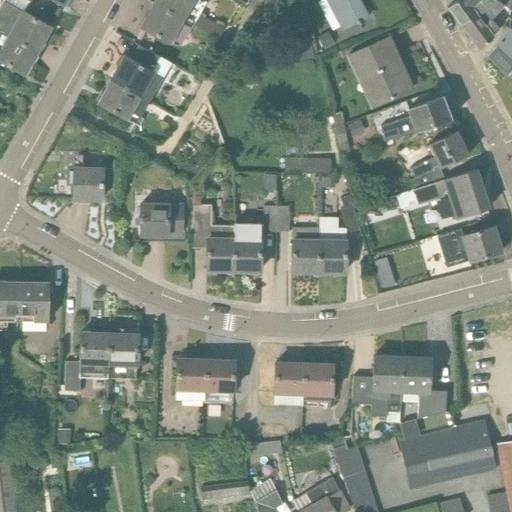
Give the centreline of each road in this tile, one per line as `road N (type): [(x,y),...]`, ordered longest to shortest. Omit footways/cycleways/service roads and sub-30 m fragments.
road 1 (residential): [(511,280),(332,320),(274,323),(178,306),(0,216)]
road 2 (residential): [(0,184),(107,0)]
road 3 (residential): [(511,167),(426,0)]
